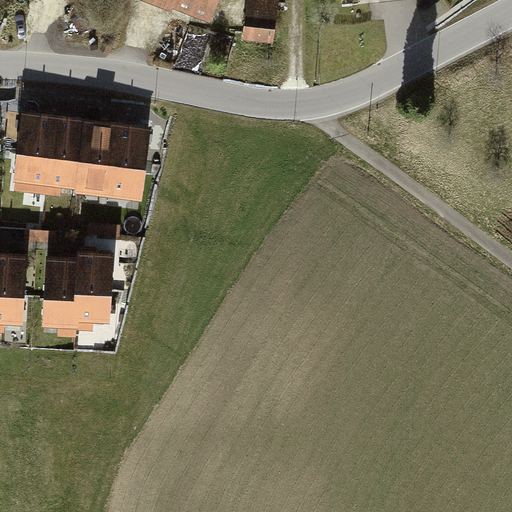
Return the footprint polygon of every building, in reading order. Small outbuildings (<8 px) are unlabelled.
[(145,0),(174,11),(175,8),(212,23),(221,0),(145,0)] [(249,0),(244,39),(275,43),(280,0),(249,0)] [(24,110),(15,181),(46,185),(55,114),(24,110)] [(55,114),(46,185),(77,189),(86,118),(55,114)] [(86,118),(77,189),(77,192),(110,197),(120,122),(86,118)] [(120,122),(110,197),(144,201),(153,126),(120,122)] [(117,252),(80,250),(80,257),(78,296),(83,296),(81,322),(113,323),(117,252)] [(0,323),(25,325),(29,254),(0,252),(0,323)] [(48,255),(44,327),(81,329),(81,322),(83,296),(78,296),(80,257),(48,255)]
